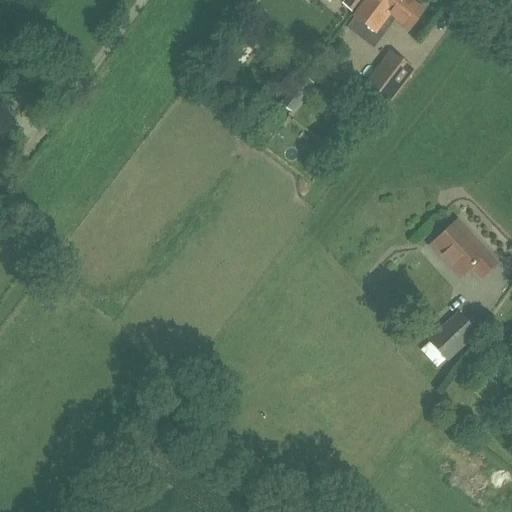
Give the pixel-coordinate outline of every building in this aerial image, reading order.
[(335,0),(349,10),(357,0),(335,0)] [(409,31),(423,11),(407,0),(367,0),(354,18),(379,36),(386,34),(396,21),(409,31)] [(367,88),(391,105),(415,72),(391,55),(367,88)] [(291,111),(313,83),(302,75),(280,103),(291,111)] [(457,222),(453,225),(431,246),(460,278),(471,267),(481,278),(496,264),(457,222)] [(457,313),(429,340),(448,360),(476,334),(457,313)]
